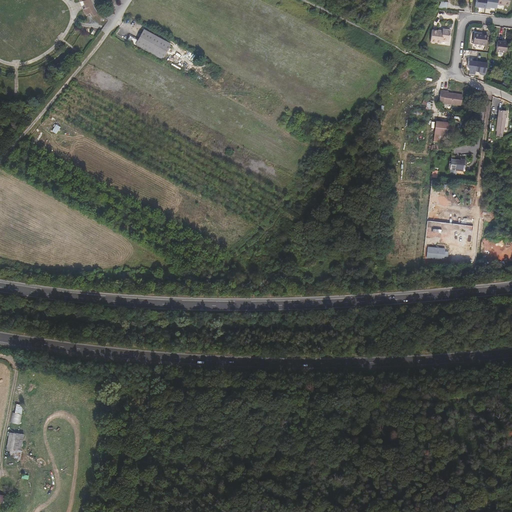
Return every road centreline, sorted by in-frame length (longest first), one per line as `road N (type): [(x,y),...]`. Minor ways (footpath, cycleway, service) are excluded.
road 1 (track): [(511,387),(434,399),(218,399),(0,356)]
road 2 (trunk): [(0,336),(226,361),(511,352)]
road 3 (trunk): [(511,288),(185,305),(0,286)]
road 4 (residential): [(0,161),(129,0)]
road 5 (track): [(149,0),(304,86),(298,97)]
road 6 (unknown): [(487,89),(469,214)]
